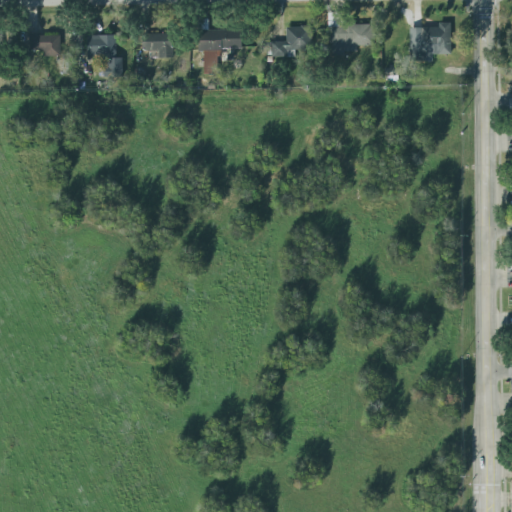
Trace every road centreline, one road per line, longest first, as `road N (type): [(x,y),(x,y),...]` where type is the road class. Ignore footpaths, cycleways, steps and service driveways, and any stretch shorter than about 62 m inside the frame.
road 1 (secondary): [(490,384),(486,0)]
road 2 (secondary): [(489,511),(490,384)]
